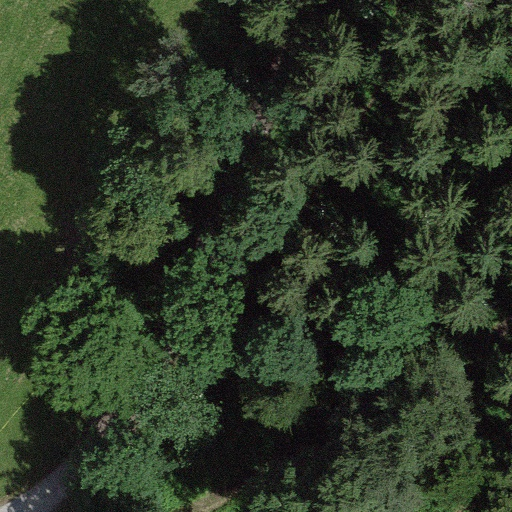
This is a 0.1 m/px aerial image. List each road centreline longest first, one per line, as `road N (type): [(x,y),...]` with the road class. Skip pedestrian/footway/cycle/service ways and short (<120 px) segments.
road 1 (track): [(28,511),(116,437),(154,389),(312,0)]
road 2 (track): [(185,511),(283,468),(511,321)]
